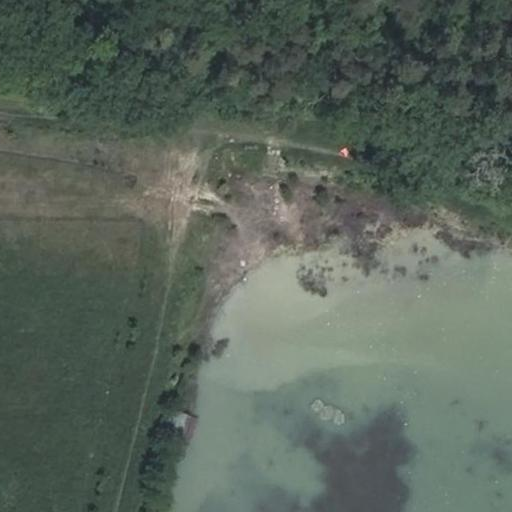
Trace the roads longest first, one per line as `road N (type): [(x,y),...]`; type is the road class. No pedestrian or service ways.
road 1 (track): [(511,210),(300,142),(216,137),(172,174)]
road 2 (track): [(158,184),(99,511)]
road 3 (track): [(158,184),(123,170),(0,150)]
